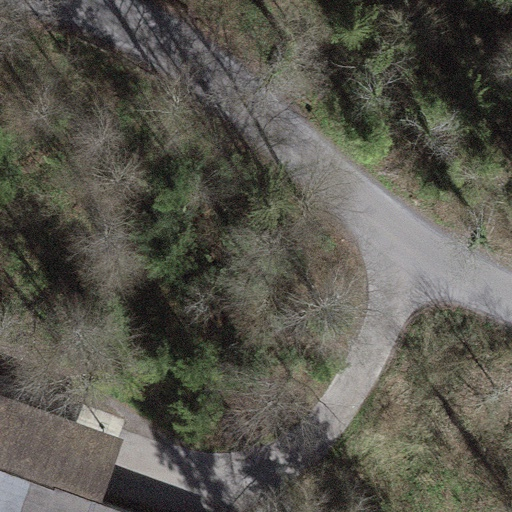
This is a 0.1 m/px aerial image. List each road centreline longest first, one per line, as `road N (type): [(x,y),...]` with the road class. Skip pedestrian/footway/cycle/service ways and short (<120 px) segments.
road 1 (residential): [(511,291),(403,236),(244,89),(104,7),(77,0)]
road 2 (track): [(253,511),(275,507),(359,385),(403,236)]
road 3 (track): [(0,437),(202,511)]
